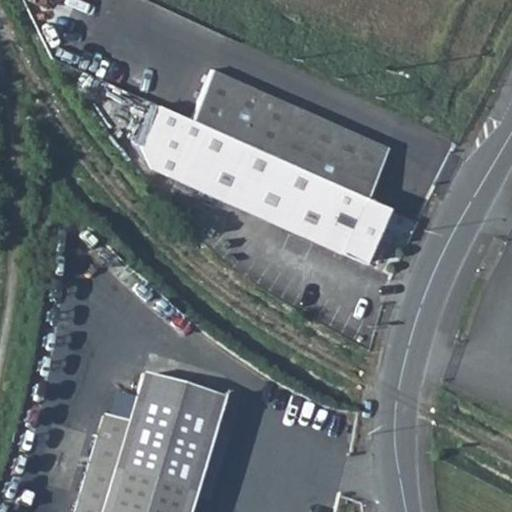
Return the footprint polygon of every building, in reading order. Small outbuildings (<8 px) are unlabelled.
[(245,144),(361,194),(382,146),(207,70),(186,118),(245,144)] [(221,199),(245,144),(186,118),(156,104),(131,160),(221,199)] [(221,199),(358,259),(383,204),(361,194),(245,144),(221,199)] [(121,414),(98,406),(65,510),(72,511),(174,511),(212,389),(136,365),(128,390),(121,414)] [(105,382),(98,406),(121,414),(128,390),(105,382)]
